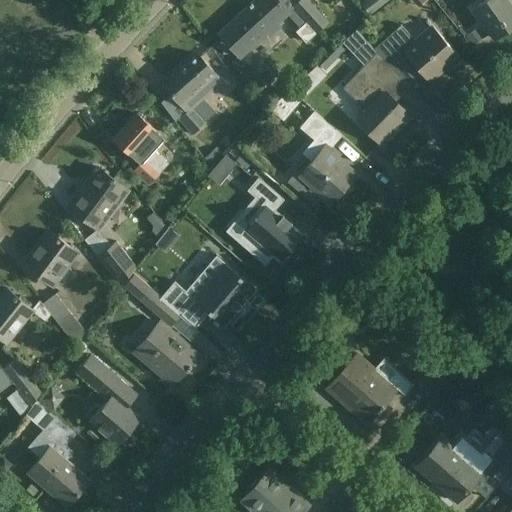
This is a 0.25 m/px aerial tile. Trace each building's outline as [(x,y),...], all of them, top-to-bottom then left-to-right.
[(289,13),(284,7),(277,0),(257,0),(253,4),(252,3),(249,5),(250,7),(219,35),(240,58),(289,13)] [(329,23),(308,0),(307,0),(303,0),(294,9),(307,24),(298,33),(307,43),(329,23)] [(487,0),(474,10),(494,39),(511,26),(511,8),(506,0),(487,0)] [(433,26),(408,47),(394,32),(375,50),(402,78),(415,66),(436,90),(466,63),(433,26)] [(387,93),(402,78),(375,50),(359,31),(347,42),(367,65),(343,89),(367,112),(358,121),(383,144),(410,116),(387,93)] [(222,82),(198,55),(163,86),(186,112),(179,118),(194,135),(206,124),(192,108),(222,82)] [(322,74),(329,87),(344,80),(337,66),(322,74)] [(308,95),(292,100),(298,118),(313,113),(308,95)] [(330,152),(333,148),(330,145),(340,134),(315,113),(304,125),(318,137),(303,154),(313,163),(302,175),(298,172),(289,182),(315,204),(321,197),(330,204),(330,203),(329,202),(340,189),(342,190),(356,174),(330,152)] [(138,114),(115,140),(141,164),(133,172),(149,186),(161,173),(169,164),(154,150),(164,138),(138,114)] [(242,158),(226,176),(237,187),(254,169),(242,158)] [(98,168),(71,204),(87,216),(84,219),(99,230),(125,194),(111,183),(114,180),(98,168)] [(254,220),(238,239),(266,262),(273,254),(281,261),(302,235),(275,211),(285,199),(259,177),(248,190),(257,198),(245,213),(254,220)] [(50,232),(29,259),(40,268),(36,274),(52,286),(77,252),(50,232)] [(121,286),(137,267),(118,242),(99,257),(121,286)] [(175,281),(162,297),(181,314),(197,328),(210,312),(225,325),(237,311),(244,303),(256,289),(217,255),(186,290),(175,281)] [(181,314),(137,276),(127,288),(170,326),(181,314)] [(7,289),(0,297),(0,336),(7,343),(34,310),(7,289)] [(56,294),(44,303),(77,346),(86,332),(56,294)] [(160,322),(136,351),(173,384),(187,368),(188,369),(192,365),(190,364),(198,355),(160,322)] [(415,381),(418,384),(426,391),(451,362),(440,352),(415,381)] [(118,444),(141,419),(127,407),(138,395),(91,355),(77,371),(109,399),(91,420),(118,444)] [(396,389),(357,355),(328,389),(367,423),(377,411),(379,412),(384,406),(382,405),(396,389)] [(42,393),(14,358),(2,368),(14,383),(32,406),(42,393)] [(14,383),(2,368),(0,365),(0,391),(12,383),(13,384),(14,383)] [(77,434),(50,411),(38,425),(65,448),(77,434)] [(442,439),(418,467),(457,501),(470,486),(487,467),(501,480),(511,468),(511,467),(511,446),(507,443),(493,459),(485,452),(483,454),(480,452),(464,438),(454,450),(442,439)] [(28,473),(55,496),(67,506),(90,480),(50,447),(28,473)] [(511,511),(511,468),(501,480),(497,485),(511,497),(511,511)] [(302,511),(307,506),(294,494),(292,496),(284,489),(287,485),(270,470),(243,500),(256,511),(302,511)]
